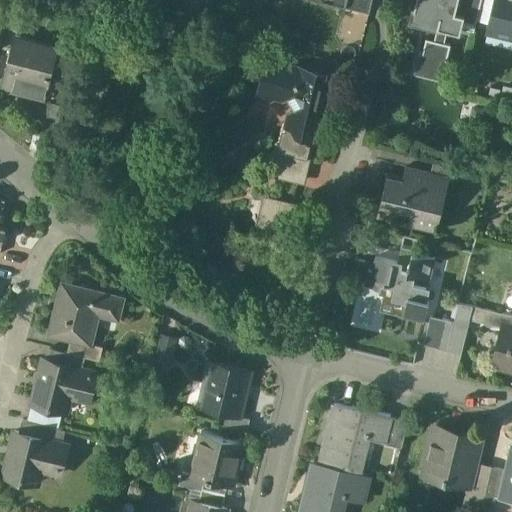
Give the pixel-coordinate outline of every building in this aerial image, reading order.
[(370,13),(373,0),(348,0),(347,3),(346,7),(370,13)] [(416,0),(413,17),(439,24),(437,28),(448,30),(461,33),(462,29),(464,22),(465,15),(456,13),(458,0),(416,0)] [(458,0),(456,13),(465,15),(464,22),(476,25),(478,16),(482,0),(458,0)] [(482,0),(478,16),(491,19),(495,0),(482,0)] [(488,32),(511,37),(511,0),(495,0),(491,19),(488,32)] [(476,25),(464,22),(462,29),(474,32),(476,25)] [(437,28),(434,40),(426,38),(423,51),(423,53),(423,54),(421,61),(445,67),(446,62),(447,63),(447,61),(451,44),(445,43),(448,30),(437,28)] [(59,47),(18,37),(12,63),(9,62),(2,89),(21,94),(22,89),(46,95),(59,47)] [(445,67),(421,61),(423,54),(423,53),(423,51),(420,51),(415,73),(446,81),(450,61),(447,61),(447,63),(446,62),(445,67)] [(307,72),(305,74),(302,70),(304,69),(304,68),(302,69),(274,62),(272,71),(268,73),(264,90),(288,96),(295,107),(292,109),(289,120),(292,125),(290,135),(285,134),(281,150),(308,157),(311,145),(306,144),(308,135),(313,136),(314,130),(322,126),(333,80),(326,78),(323,80),(321,76),(323,75),(322,74),(320,75),(307,72)] [(64,105),(51,102),(44,131),(56,134),(64,105)] [(489,111),(474,107),(471,122),(486,126),(489,111)] [(44,131),(35,129),(31,147),(51,152),(56,134),(44,131)] [(308,157),(281,150),(277,149),(271,174),(302,182),(308,157)] [(456,166),(434,161),(431,171),(431,173),(450,177),(449,179),(453,180),(456,166)] [(431,171),(413,167),(409,180),(387,175),(378,210),(397,215),(396,221),(413,225),(415,219),(438,225),(449,179),(450,177),(431,173),(431,171)] [(303,206),(270,198),(264,221),(297,229),(303,206)] [(417,250),(402,246),(398,262),(376,258),(373,271),(369,271),(366,286),(382,289),(383,285),(396,287),(394,298),(408,301),(404,316),(424,321),(432,286),(414,283),(416,274),(431,278),(436,258),(416,253),(417,250)] [(124,297),(62,282),(49,334),(71,340),(91,345),(92,343),(99,315),(119,319),(124,297)] [(511,315),(485,309),(482,322),(502,327),(502,325),(511,326),(511,315)] [(455,321),(432,316),(425,344),(448,350),(455,321)] [(511,326),(502,325),(502,327),(493,365),(511,369),(511,326)] [(91,345),(71,340),(67,352),(86,357),(100,360),(103,346),(92,343),(91,345)] [(67,352),(51,348),(48,360),(83,369),(86,357),(67,352)] [(48,360),(43,359),(32,402),(67,411),(72,392),(90,396),(96,372),(83,369),(48,360)] [(252,371),(211,360),(199,407),(228,414),(241,417),(241,416),(252,371)] [(391,416),(353,407),(353,409),(336,405),(321,464),(359,473),(367,438),(384,442),(385,442),(391,418),(391,416)] [(241,417),(228,414),(225,425),(248,431),(251,419),(241,416),(241,417)] [(408,423),(391,418),(385,442),(384,442),(383,445),(402,449),(408,423)] [(65,430),(23,420),(20,433),(62,444),(65,430)] [(464,436),(435,429),(426,468),(424,475),(442,480),(468,487),(470,487),(476,463),(483,436),(465,432),(464,436)] [(20,433),(15,432),(5,474),(38,483),(43,464),(61,468),(67,445),(62,444),(20,433)] [(245,442),(201,432),(191,473),(191,474),(206,478),(234,485),(245,442)] [(511,448),(507,471),(500,497),(511,500),(511,448)] [(321,464),(314,462),(301,511),(340,511),(341,511),(345,498),(362,502),(369,476),(359,473),(321,464)] [(476,463),(470,487),(468,487),(464,503),(482,508),(486,494),(492,467),(476,463)] [(507,471),(492,467),(486,494),(500,497),(507,471)] [(191,473),(182,471),(179,484),(191,487),(202,489),(203,490),(206,478),(191,474),(191,473)] [(202,489),(191,487),(188,499),(193,501),(198,502),(198,501),(199,501),(202,489)] [(203,490),(202,489),(199,501),(223,507),(225,495),(203,490)] [(199,501),(198,501),(198,502),(193,501),(190,511),(227,511),(228,508),(223,507),(199,501)]
